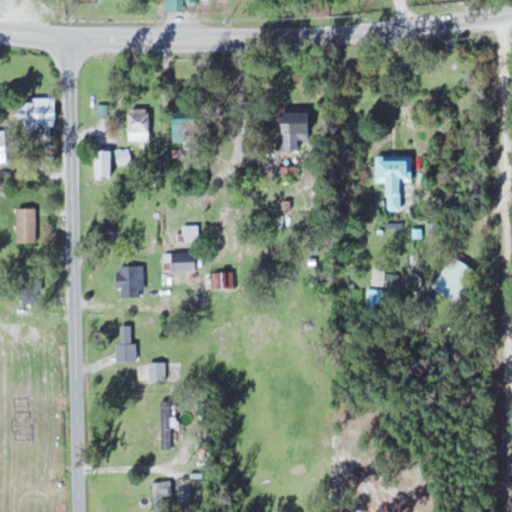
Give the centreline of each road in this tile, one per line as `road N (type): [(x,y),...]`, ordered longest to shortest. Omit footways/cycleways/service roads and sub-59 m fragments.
road 1 (tertiary): [(77,511),(74,36)]
road 2 (residential): [(502,13),(511,454)]
road 3 (secondary): [(74,36),(335,32),(511,11)]
